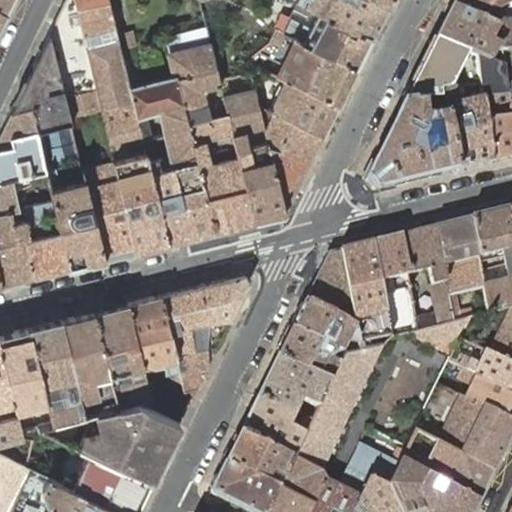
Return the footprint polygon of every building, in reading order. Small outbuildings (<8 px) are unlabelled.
[(0,0),(0,9),(5,12),(11,0),(0,0)] [(107,0),(65,0),(49,34),(69,115),(101,107),(112,160),(113,160),(121,199),(132,197),(131,189),(152,184),(148,170),(146,161),(144,153),(144,151),(141,139),(136,114),(129,87),(117,37),(107,0)] [(296,0),(298,1),(370,37),(387,4),(377,0),(296,0)] [(452,0),(450,4),(495,25),(496,26),(498,44),(499,51),(511,50),(511,22),(503,23),(495,20),(498,14),(511,6),(509,0),(452,0)] [(309,44),(356,66),(370,37),(298,1),(290,17),(282,14),(275,29),(272,37),(278,40),(283,32),(293,37),(309,44)] [(495,25),(450,4),(433,38),(467,52),(476,55),(487,60),(501,65),(499,51),(498,44),(496,26),(495,25)] [(511,22),(511,16),(511,6),(498,14),(495,20),(503,23),(511,22)] [(135,31),(125,33),(124,33),(128,46),(129,46),(138,44),(135,31)] [(269,42),(256,52),(280,64),(293,37),(283,32),(278,40),(272,37),(269,42)] [(69,115),(49,34),(11,111),(30,107),(36,130),(69,122),(70,121),(69,115)] [(280,64),(275,75),(285,80),(290,82),(337,104),(356,66),(309,44),(293,37),(280,64)] [(467,52),(433,38),(403,99),(423,98),(438,98),(438,89),(449,88),(480,83),(476,55),(467,52)] [(215,65),(210,44),(169,55),(172,69),(174,69),(175,75),(215,65)] [(511,50),(499,51),(501,65),(487,60),(476,55),(480,83),(482,95),(490,162),(511,156),(511,103),(511,104),(510,105),(509,105),(508,105),(506,87),(503,67),(511,65),(511,50)] [(248,59),(248,63),(268,72),(275,75),(280,64),(256,52),(248,59)] [(219,79),(215,65),(175,75),(184,111),(185,114),(189,114),(195,112),(194,108),(206,104),(203,92),(205,89),(220,85),(219,79)] [(250,71),(244,73),(248,90),(223,96),(227,114),(232,134),(233,140),(236,149),(237,156),(253,220),(283,213),(284,211),(275,177),(271,159),(267,143),(267,142),(263,127),(261,118),(258,105),(254,88),(250,71)] [(184,111),(175,75),(129,87),(136,114),(141,139),(150,137),(145,113),(159,110),(164,133),(188,128),(187,124),(185,114),(184,111)] [(285,80),(269,111),(274,112),(321,135),(337,104),(290,82),(285,80)] [(482,95),(480,83),(449,88),(438,89),(438,98),(441,97),(442,105),(444,112),(456,171),(490,162),(482,95)] [(423,98),(403,99),(384,137),(361,181),(370,192),(456,171),(444,112),(442,105),(441,97),(438,98),(423,98)] [(277,148),(308,163),(321,135),(274,112),(269,111),(258,105),(261,118),(263,127),(267,142),(267,143),(277,148)] [(30,107),(11,111),(0,133),(0,146),(11,144),(10,136),(36,130),(30,107)] [(195,122),(187,124),(188,128),(191,142),(195,159),(213,231),(253,220),(237,156),(236,149),(233,140),(232,134),(227,114),(195,122)] [(191,142),(188,128),(164,133),(167,146),(171,164),(164,166),(162,157),(146,161),(148,170),(152,184),(165,243),(213,231),(195,159),(191,142)] [(45,169),(36,130),(10,136),(11,144),(0,146),(0,179),(9,178),(20,175),(27,173),(45,169)] [(150,137),(141,139),(144,151),(167,146),(164,133),(150,137)] [(275,177),(284,211),(308,163),(277,148),(267,143),(271,159),(275,177)] [(59,184),(83,178),(81,168),(79,160),(55,166),(59,184)] [(103,258),(133,251),(121,199),(113,160),(112,160),(95,164),(81,168),(83,178),(103,258)] [(67,267),(103,258),(83,178),(59,184),(55,166),(45,169),(48,186),(52,200),(59,230),(67,267)] [(9,178),(0,179),(0,212),(10,210),(16,210),(13,193),(9,178)] [(133,251),(165,243),(152,184),(131,189),(132,197),(121,199),(133,251)] [(33,275),(67,267),(59,230),(52,200),(21,207),(24,218),(28,237),(24,238),(33,275)] [(483,285),(487,313),(511,308),(511,307),(511,239),(507,207),(471,216),(477,257),(504,250),(509,278),(482,284),(483,285)] [(10,210),(0,212),(0,283),(33,275),(24,238),(28,237),(24,218),(12,221),(10,210)] [(435,225),(447,294),(483,285),(482,284),(477,257),(471,216),(435,225)] [(436,312),(438,325),(452,322),(448,299),(447,294),(435,225),(399,234),(407,273),(407,274),(427,269),(436,312)] [(407,273),(399,234),(371,241),(381,293),(403,287),(401,274),(407,273)] [(353,325),(358,352),(379,348),(389,337),(408,333),(417,331),(415,317),(412,303),(384,310),(381,293),(371,241),(339,249),(353,325)] [(328,252),(304,299),(353,325),(339,249),(328,252)] [(183,388),(198,385),(230,318),(249,281),(244,273),(160,294),(182,381),(183,388)] [(384,310),(412,303),(407,274),(407,273),(401,274),(403,287),(381,293),(384,310)] [(168,375),(182,381),(160,294),(126,302),(142,365),(166,360),(168,375)] [(448,299),(452,322),(469,318),(472,317),(470,309),(458,312),(456,299),(454,297),(448,299)] [(304,299),(290,327),(343,352),(341,356),(358,352),(353,325),(304,299)] [(115,405),(136,400),(150,397),(142,365),(126,302),(93,310),(115,405)] [(496,337),(489,352),(511,363),(511,309),(511,307),(511,308),(496,337)] [(90,411),(110,406),(115,405),(93,310),(60,318),(82,413),(90,411)] [(415,317),(417,331),(438,325),(436,312),(415,317)] [(50,422),(82,413),(60,318),(27,327),(50,422)] [(417,331),(408,333),(415,336),(422,340),(438,348),(449,353),(451,354),(453,350),(459,337),(466,323),(469,318),(452,322),(438,325),(417,331)] [(20,430),(35,426),(50,422),(27,327),(0,333),(0,351),(13,401),(16,413),(20,430)] [(290,327),(276,355),(329,381),(338,361),(341,356),(343,352),(290,327)] [(309,421),(291,458),(319,472),(342,426),(346,417),(369,371),(374,361),(380,348),(379,348),(358,352),(341,356),(338,361),(329,381),(315,407),(309,421)] [(479,363),(453,350),(451,354),(448,360),(461,367),(474,373),(511,391),(511,363),(489,352),(485,350),(479,363)] [(0,441),(21,436),(20,430),(16,413),(0,416),(0,404),(13,401),(0,351),(0,441)] [(276,355),(256,396),(293,414),(294,412),(300,400),(310,405),(303,417),(309,421),(315,407),(329,381),(276,355)] [(461,367),(448,360),(447,363),(444,369),(457,375),(461,367)] [(511,391),(474,373),(461,367),(457,375),(456,378),(468,385),(463,397),(511,420),(511,391)] [(511,420),(463,397),(436,383),(412,432),(435,443),(491,471),(511,428),(511,420)] [(293,414),(256,396),(239,431),(291,458),(309,421),(303,417),(297,430),(288,425),(293,414)] [(105,417),(166,449),(179,422),(136,400),(115,405),(110,406),(105,417)] [(150,480),(166,449),(105,417),(110,406),(90,411),(94,431),(78,435),(74,445),(87,450),(150,480)] [(94,431),(90,411),(78,435),(94,431)] [(32,433),(35,426),(20,430),(21,436),(32,433)] [(291,458),(239,431),(223,462),(265,482),(276,488),(281,477),(291,458)] [(0,452),(25,464),(32,433),(21,436),(0,441),(0,452)] [(491,471),(435,443),(424,465),(420,472),(476,501),(491,471)] [(397,447),(391,460),(397,463),(402,453),(403,450),(397,447)] [(125,511),(134,511),(150,480),(87,450),(74,479),(64,474),(59,471),(55,479),(60,481),(125,511)] [(323,480),(322,481),(306,511),(350,511),(357,498),(367,478),(386,486),(397,463),(391,460),(387,466),(354,450),(336,487),(336,486),(325,481),(323,480)] [(5,511),(28,465),(25,464),(0,452),(0,510),(3,511),(5,511)] [(386,486),(399,511),(470,511),(476,501),(420,472),(424,465),(402,453),(397,463),(386,486)] [(319,472),(291,458),(281,477),(276,488),(263,511),(306,511),(322,481),(319,472)] [(265,482),(223,462),(210,490),(211,494),(247,511),(263,511),(276,488),(265,482)] [(40,488),(46,475),(28,465),(5,511),(42,511),(47,502),(45,501),(40,488)] [(125,511),(60,481),(55,479),(46,475),(40,488),(45,501),(47,502),(42,511),(125,511)] [(357,498),(350,511),(399,511),(386,486),(367,478),(357,498)]
